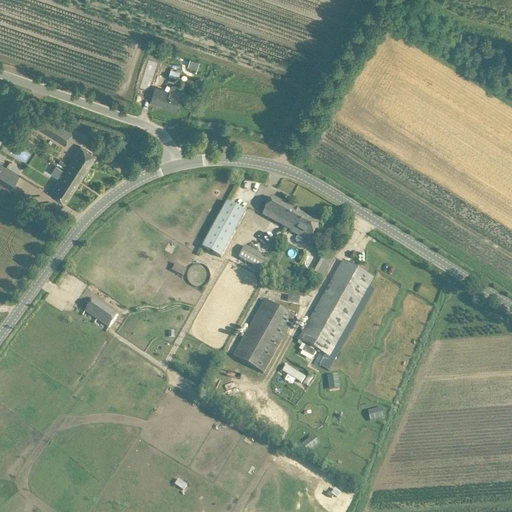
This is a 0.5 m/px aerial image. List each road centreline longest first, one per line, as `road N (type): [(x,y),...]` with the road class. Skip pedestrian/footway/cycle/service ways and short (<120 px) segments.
road 1 (tertiary): [(511,306),(279,167)]
road 2 (tertiary): [(0,334),(99,206),(175,163)]
road 3 (unclassified): [(175,163),(152,127),(0,73)]
road 4 (unclassified): [(279,167),(378,0)]
